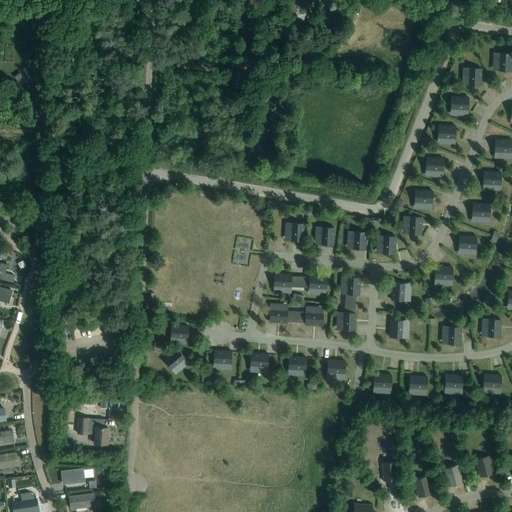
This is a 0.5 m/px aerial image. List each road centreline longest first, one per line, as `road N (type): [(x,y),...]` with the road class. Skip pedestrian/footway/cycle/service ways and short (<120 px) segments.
road 1 (unclassified): [(511,31),(464,25),(453,32),(386,204),(375,211),(145,173)]
road 2 (unclassified): [(133,485),(145,173)]
road 3 (unclassified): [(145,173),(146,0)]
